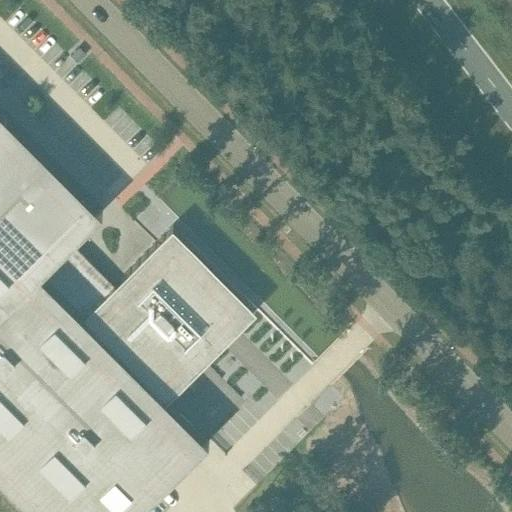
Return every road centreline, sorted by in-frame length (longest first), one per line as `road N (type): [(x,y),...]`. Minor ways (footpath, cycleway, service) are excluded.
road 1 (unclassified): [(511,435),(87,0)]
road 2 (primary): [(425,0),(511,112)]
